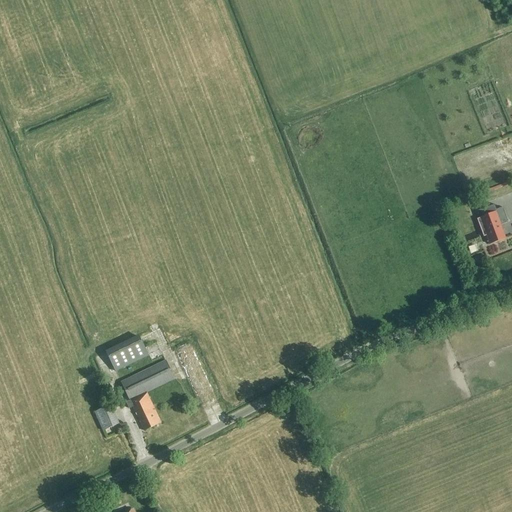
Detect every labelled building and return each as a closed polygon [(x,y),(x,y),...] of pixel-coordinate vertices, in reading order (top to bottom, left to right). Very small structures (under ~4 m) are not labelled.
[(496,129),(511,124),(511,123),(498,78),(482,83),(496,129)] [(496,210),(494,205),(477,211),(480,218),(477,219),(483,237),(486,236),(489,245),(505,239),(500,225),(508,222),(502,207),(496,210)] [(475,260),(470,262),(473,269),(482,265),(481,261),(485,260),(483,255),(474,258),(475,260)] [(105,352),(115,372),(148,356),(138,336),(105,352)] [(165,361),(125,381),(121,383),(130,401),(126,403),(129,410),(133,408),(144,431),(161,423),(146,393),(174,380),(165,361)] [(219,382),(205,387),(218,422),(232,416),(219,382)] [(93,412),(102,431),(118,424),(110,405),(93,412)]
